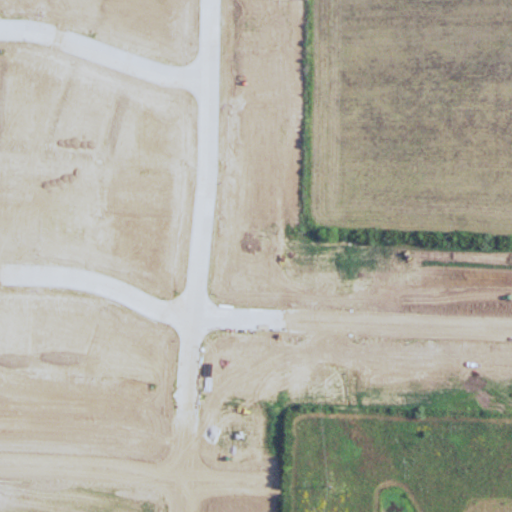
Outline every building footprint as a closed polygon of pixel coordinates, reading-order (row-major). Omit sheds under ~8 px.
[(49,0),(47,6),(61,12),(64,3),(75,6),(73,11),(85,14),(89,0),(49,0)] [(16,78),(11,101),(20,104),(18,111),(27,114),(29,107),(39,110),(51,80),(37,77),(35,81),(16,78)] [(130,174),(130,184),(123,186),(123,194),(127,195),(127,212),(157,212),(156,204),(166,202),(167,188),(160,187),(160,174),(130,174)] [(247,184),(242,203),(240,222),(269,226),(273,187),(247,184)] [(0,237),(6,237),(6,247),(19,247),(19,217),(8,218),(6,209),(0,209),(0,237)] [(55,213),(56,222),(46,221),(45,250),(59,251),(57,238),(72,236),(73,243),(80,244),(82,220),(64,220),(65,215),(55,213)] [(128,235),(127,247),(132,248),(132,258),(125,259),(124,269),(153,271),(154,257),(161,251),(160,231),(146,230),(144,236),(128,235)]
